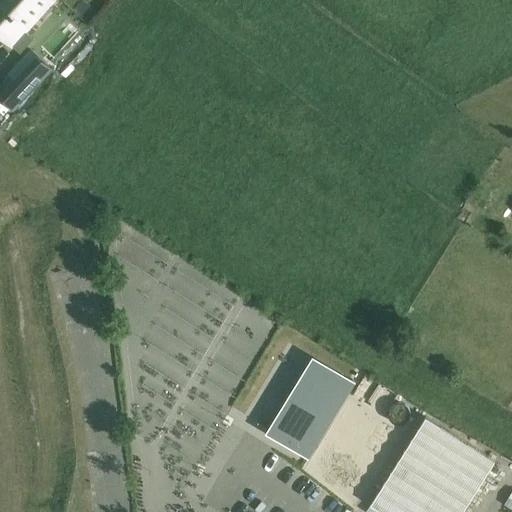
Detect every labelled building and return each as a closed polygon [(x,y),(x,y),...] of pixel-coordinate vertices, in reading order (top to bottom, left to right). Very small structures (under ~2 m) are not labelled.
[(0,0),(0,32),(11,43),(51,0),(0,0)] [(0,87),(0,97),(13,109),(51,68),(31,49),(5,77),(7,79),(0,87)] [(298,447),(306,452),(308,453),(343,397),(341,396),(306,374),(272,430),(271,431),(298,448),(298,447)] [(219,416),(188,472),(179,467),(170,484),(202,502),(242,429),(219,416)] [(382,511),(462,511),(495,460),(426,416),(371,505),(382,511)]
